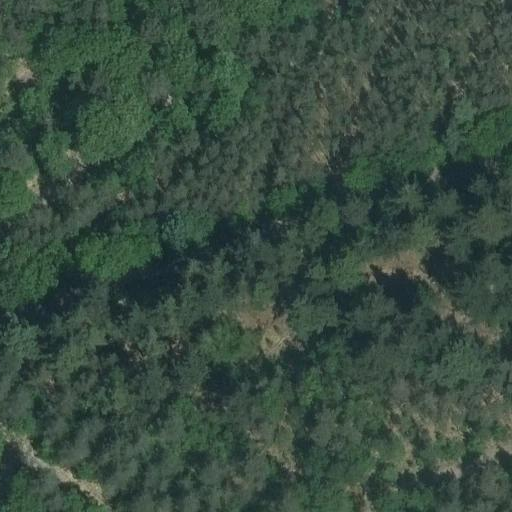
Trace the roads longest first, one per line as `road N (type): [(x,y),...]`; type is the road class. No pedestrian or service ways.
road 1 (track): [(0,331),(511,161)]
road 2 (track): [(308,0),(0,245)]
road 3 (track): [(140,133),(43,17),(18,0)]
road 4 (track): [(393,511),(456,479),(511,470)]
